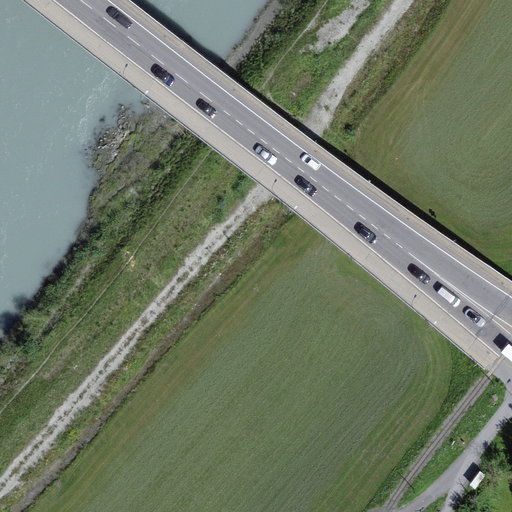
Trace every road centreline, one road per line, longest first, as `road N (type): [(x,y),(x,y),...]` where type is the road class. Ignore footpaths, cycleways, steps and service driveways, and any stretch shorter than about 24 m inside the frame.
road 1 (track): [(0,492),(265,188),(404,0)]
road 2 (secondary): [(504,322),(90,0)]
